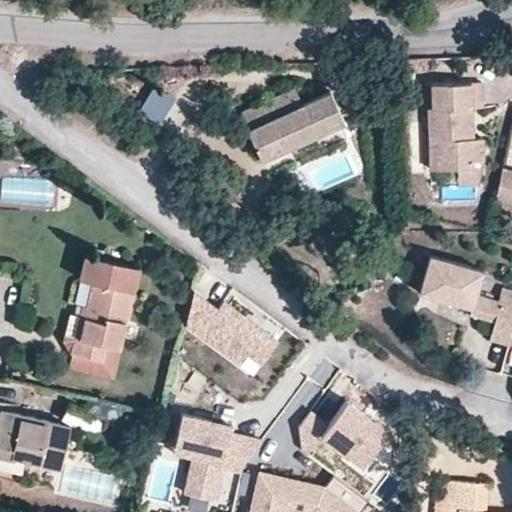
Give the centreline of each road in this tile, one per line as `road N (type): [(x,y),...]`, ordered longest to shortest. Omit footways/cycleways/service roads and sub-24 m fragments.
road 1 (residential): [(0,82),(333,349),(413,397),(511,427)]
road 2 (residential): [(0,29),(101,39),(411,37),(511,17)]
